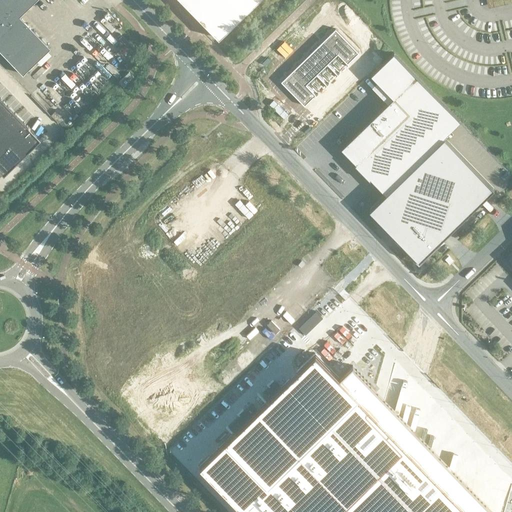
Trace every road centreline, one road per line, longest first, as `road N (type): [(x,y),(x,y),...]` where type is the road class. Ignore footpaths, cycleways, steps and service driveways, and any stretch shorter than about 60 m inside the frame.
road 1 (unclassified): [(206,75),(431,307)]
road 2 (residential): [(52,230),(206,75)]
road 3 (unknown): [(511,460),(358,317)]
road 4 (secondary): [(177,511),(69,399)]
